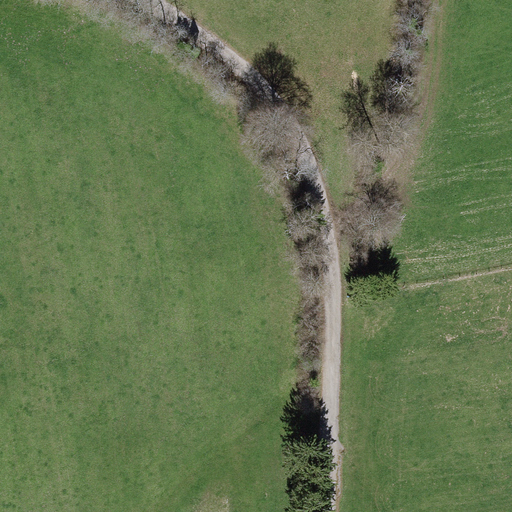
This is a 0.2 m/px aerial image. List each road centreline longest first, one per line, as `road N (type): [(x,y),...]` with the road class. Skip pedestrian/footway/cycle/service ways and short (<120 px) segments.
road 1 (unclassified): [(145,0),(267,91),(303,147),(333,267),(330,511)]
road 2 (track): [(329,233),(376,191),(404,149),(437,14)]
